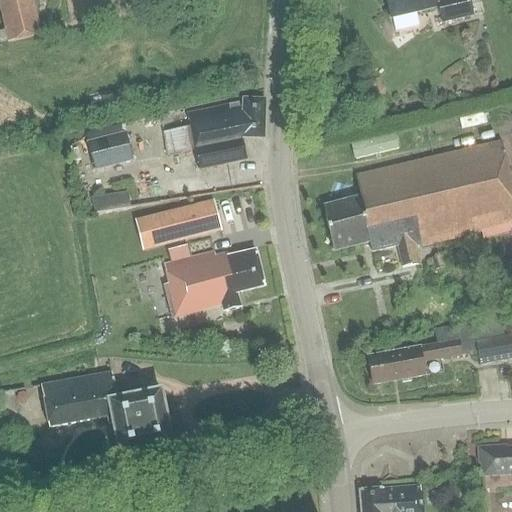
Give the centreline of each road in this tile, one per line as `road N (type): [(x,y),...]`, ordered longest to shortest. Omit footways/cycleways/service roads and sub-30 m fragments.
road 1 (tertiary): [(333,434),(280,178),(289,0)]
road 2 (residential): [(0,506),(333,434)]
road 3 (tertiary): [(333,434),(511,413)]
